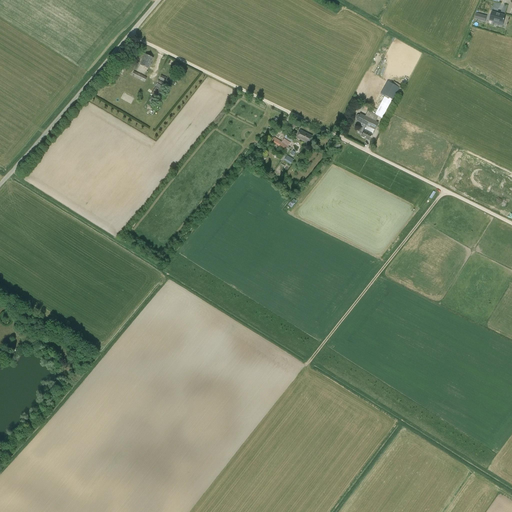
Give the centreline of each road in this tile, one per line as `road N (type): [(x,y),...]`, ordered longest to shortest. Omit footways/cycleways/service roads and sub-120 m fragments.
road 1 (track): [(511,223),(130,33)]
road 2 (unclassified): [(0,184),(159,0)]
road 3 (track): [(306,364),(444,190)]
